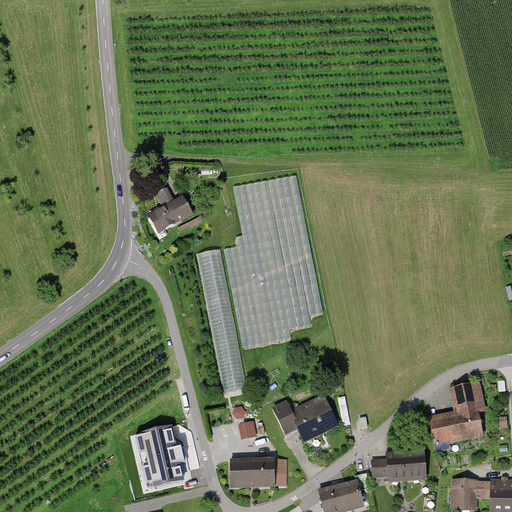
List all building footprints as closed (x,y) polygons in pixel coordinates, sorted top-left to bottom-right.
[(164,207),(148,216),(159,236),(194,217),(183,197),(174,202),(168,190),(158,195),(164,207)] [(248,391),(225,250),(202,254),(225,395),(248,391)] [(319,313),(324,310),(319,301),(305,303),(316,296),(312,291),(303,292),(291,300),(289,300),(291,315),(281,298),(283,310),(275,311),(279,318),(270,319),(271,326),(265,327),(266,332),(263,333),(257,336),(245,338),(246,346),(292,339),(291,330),(298,326),(311,324),(310,315),(319,313)] [(458,416),(429,422),(434,445),(483,436),(472,387),(453,391),(458,416)] [(338,431),(325,400),(293,414),(288,403),(272,410),(285,439),(299,432),(305,445),(338,431)] [(243,406),(236,408),(238,418),(246,416),(243,406)] [(257,421),(241,423),(243,439),(259,437),(257,421)] [(171,429),(142,436),(154,488),(183,481),(171,429)] [(427,483),(425,453),(386,455),(386,461),(375,462),(376,481),(387,480),(387,486),(427,483)] [(288,462),(231,463),(232,490),(289,488),(288,462)] [(354,511),(365,509),(357,482),(318,493),(323,511),(354,511)] [(511,511),(511,484),(453,482),(451,511),(477,511),(478,501),(491,501),(490,511),(511,511)]
